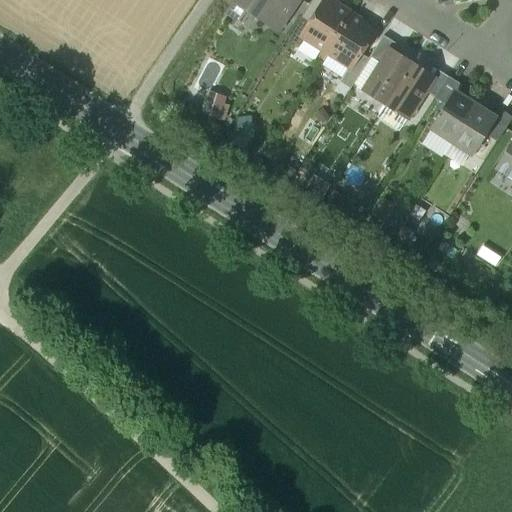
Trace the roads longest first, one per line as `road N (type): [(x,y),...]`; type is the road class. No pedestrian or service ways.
road 1 (secondary): [(511,387),(121,128),(0,60)]
road 2 (track): [(0,315),(209,511)]
road 3 (track): [(121,128),(208,0)]
